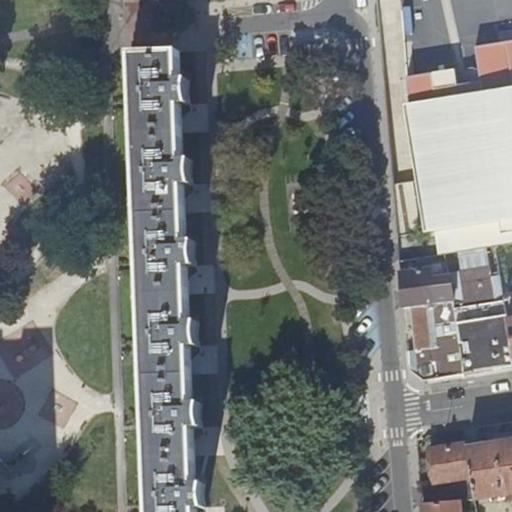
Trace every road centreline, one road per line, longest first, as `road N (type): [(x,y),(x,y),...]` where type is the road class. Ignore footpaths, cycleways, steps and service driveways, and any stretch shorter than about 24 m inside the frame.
road 1 (residential): [(389,416),(361,43),(338,18),(337,0)]
road 2 (residential): [(389,416),(511,398)]
